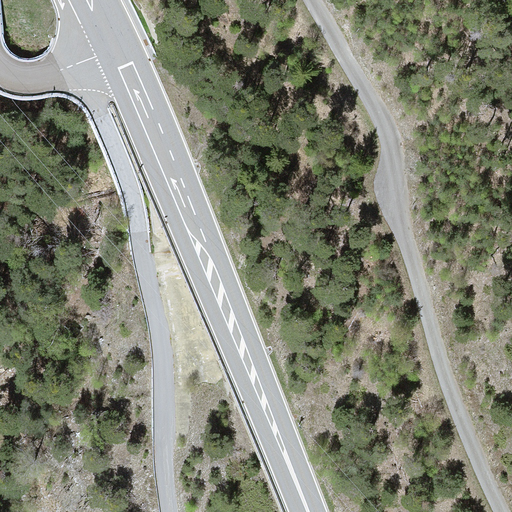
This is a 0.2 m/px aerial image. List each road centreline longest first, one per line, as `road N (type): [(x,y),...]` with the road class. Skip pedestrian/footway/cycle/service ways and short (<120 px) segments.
road 1 (unclassified): [(311,0),(383,130),(440,364),(501,511)]
road 2 (primary): [(114,47),(305,511)]
road 3 (tertiary): [(0,68),(44,75),(114,47)]
